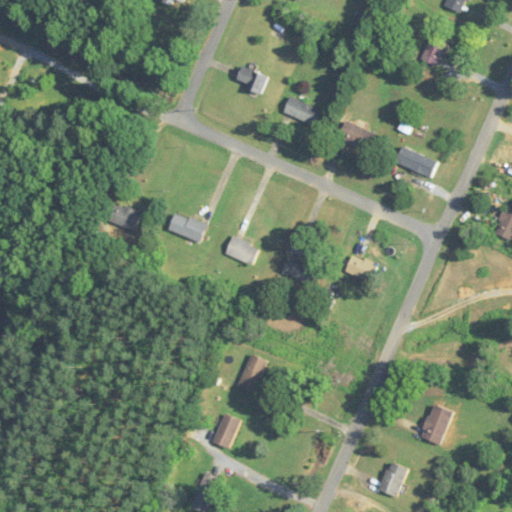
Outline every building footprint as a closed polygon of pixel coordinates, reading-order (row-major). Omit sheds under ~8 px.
[(166,0),(165,3),(183,10),(186,0),(166,0)] [(469,0),(448,0),(446,7),(464,14),(469,0)] [(451,40),(434,33),(423,60),(440,67),(451,40)] [(264,93),(270,76),(244,67),(238,84),(264,93)] [(317,127),(325,110),(293,96),(286,112),(317,127)] [(372,152),(380,135),(349,121),(341,138),(372,152)] [(440,163),(406,146),(398,161),(432,179),(440,163)] [(107,218),(134,232),(143,215),(116,201),(107,218)] [(511,239),(511,207),(509,206),(497,233),(511,239)] [(202,244),(210,226),(180,211),(171,229),(202,244)] [(262,248),(236,235),(227,253),(253,266),(262,248)] [(284,274),(314,286),(321,267),(291,255),(284,274)] [(348,272),(374,283),(381,266),(354,255),(348,272)] [(272,363),(254,354),(240,386),(257,394),(272,363)] [(423,437),(442,445),(456,413),(437,404),(423,437)] [(243,420),(225,415),(217,444),(235,449),(243,420)] [(399,497),(411,469),(393,462),(381,489),(399,497)] [(201,511),(209,511),(224,480),(208,473),(192,507),(201,511)]
